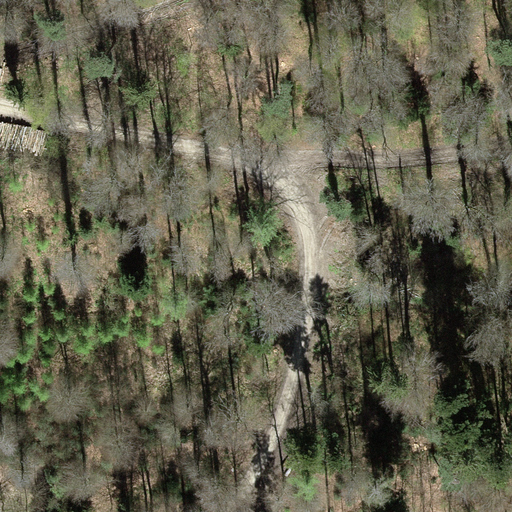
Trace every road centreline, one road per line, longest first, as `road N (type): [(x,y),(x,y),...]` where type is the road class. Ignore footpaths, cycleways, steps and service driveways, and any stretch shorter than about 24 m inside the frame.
road 1 (track): [(0,107),(277,166),(296,197),(311,258),(298,364),(261,461),(226,511)]
road 2 (track): [(511,146),(277,166)]
